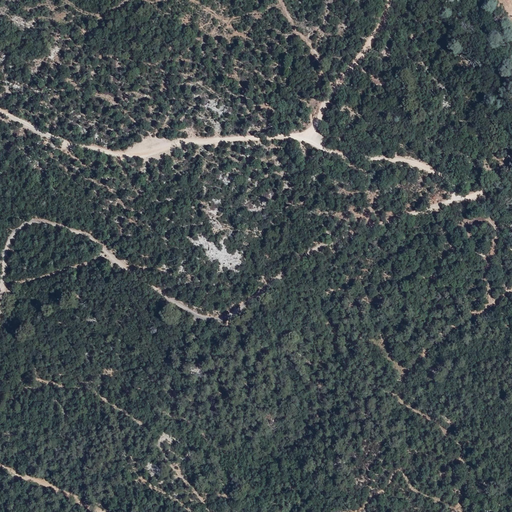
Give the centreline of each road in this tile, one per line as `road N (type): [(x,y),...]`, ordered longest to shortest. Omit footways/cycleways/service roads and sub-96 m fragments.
road 1 (track): [(0,296),(12,235),(31,220),(89,234),(189,311),(213,317),(333,242),(443,202),(467,198),(483,206),(511,248)]
road 2 (track): [(467,198),(422,164),(302,137),(195,141),(133,155),(60,142),(0,111)]
road 3 (track): [(302,137),(359,53),(382,0)]
